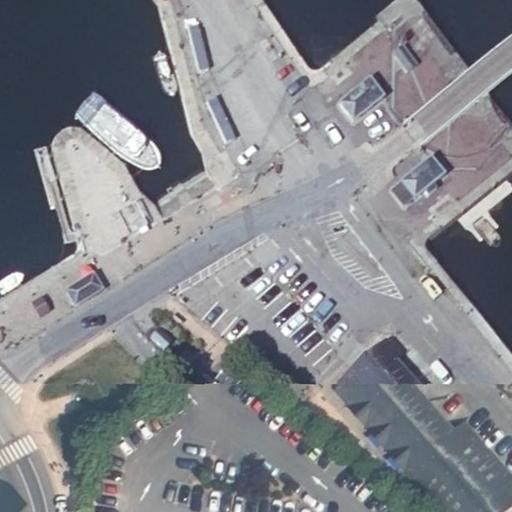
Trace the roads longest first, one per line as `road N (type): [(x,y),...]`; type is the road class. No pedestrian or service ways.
road 1 (unclassified): [(0,376),(270,209),(336,178)]
road 2 (unclassified): [(511,59),(391,153),(336,178)]
